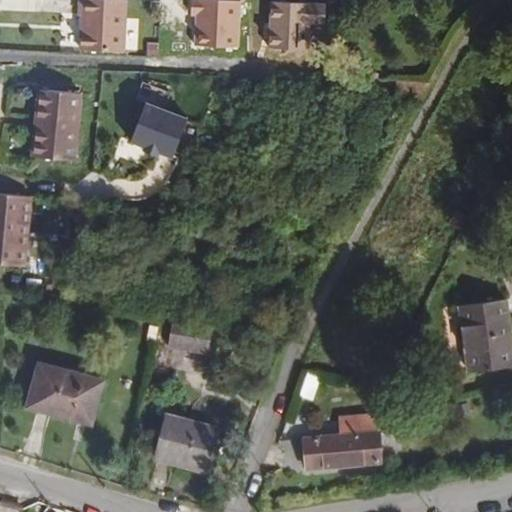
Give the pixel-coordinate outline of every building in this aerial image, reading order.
[(96,0),(67,0),(65,54),(109,56),(112,1),(96,0)] [(329,0),(311,0),(311,16),(329,18),(329,0)] [(75,96),(33,93),(28,162),(70,165),(75,96)] [(189,124),(145,109),(130,149),(143,154),(142,157),(157,163),(158,159),(165,162),(174,165),(189,124)] [(0,267),(18,270),(25,199),(0,196),(0,267)] [(511,344),(504,309),(460,318),(473,383),(511,375),(511,344)] [(215,328),(169,321),(164,347),(211,354),(215,328)] [(99,385),(35,368),(25,408),(88,425),(99,385)] [(358,426),(365,425),(382,422),(379,409),(355,414),(357,427),(358,426)] [(364,460),(358,426),(357,427),(352,428),(349,413),(318,419),(320,434),(284,440),(290,473),(364,460)] [(217,449),(168,429),(152,468),(201,488),(217,449)]
